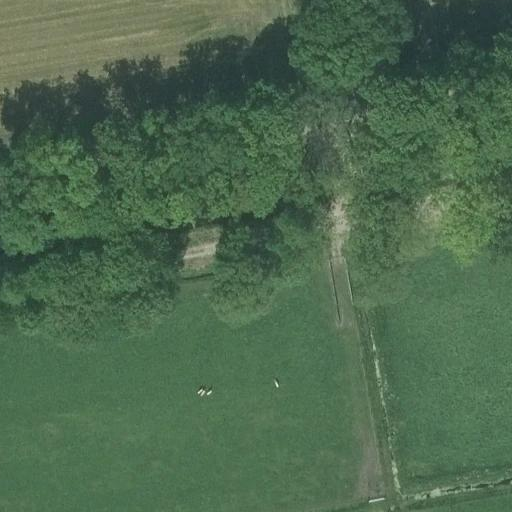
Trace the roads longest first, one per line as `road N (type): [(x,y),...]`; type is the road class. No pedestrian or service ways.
road 1 (track): [(0,286),(350,223)]
road 2 (track): [(0,177),(327,120)]
road 3 (track): [(327,120),(511,87)]
road 4 (track): [(350,223),(511,196)]
